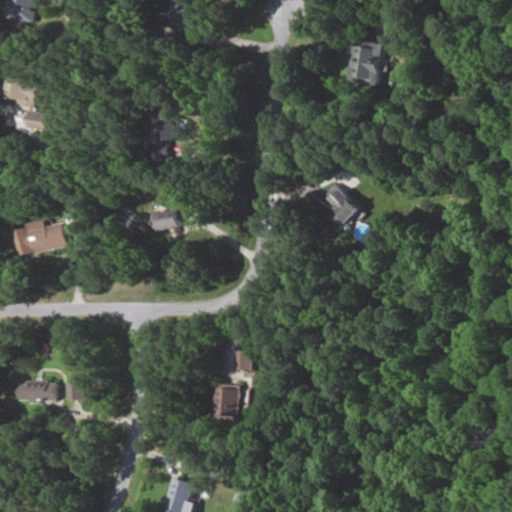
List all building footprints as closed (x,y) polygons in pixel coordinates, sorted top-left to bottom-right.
[(14,0),(14,2),(22,4),(19,17),(35,21),(40,1),(49,3),(49,0),(14,0)] [(377,46),(351,45),(349,82),(387,85),(388,61),(376,61),(377,46)] [(28,126),(51,130),(54,113),(40,111),(44,82),(38,82),(38,78),(10,74),(6,96),(22,99),(21,105),(31,106),(28,126)] [(186,140),(187,118),(170,118),(170,139),(186,140)] [(371,205),(351,186),(338,200),(346,207),(335,218),(348,230),(371,205)] [(158,213),(160,231),(190,227),(188,209),(158,213)] [(27,255),(72,246),(67,222),(52,226),(50,219),(34,222),(36,228),(22,231),(27,255)] [(257,369),(258,350),(241,350),(240,369),(257,369)] [(63,401),(63,381),(22,382),(22,402),(63,401)] [(88,382),(71,383),(71,400),(89,399),(88,382)] [(218,418),(245,419),(246,385),(219,384),(218,418)] [(174,478),(197,484),(192,501),(199,503),(196,511),(168,511),(165,511),(174,478)]
